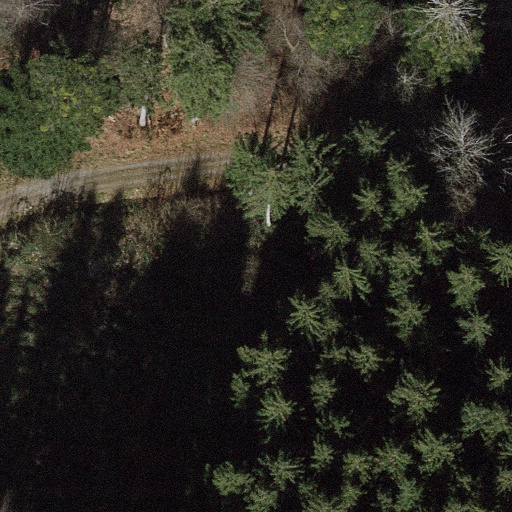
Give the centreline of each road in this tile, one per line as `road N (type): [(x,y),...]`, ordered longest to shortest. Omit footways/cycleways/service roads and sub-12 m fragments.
road 1 (track): [(511,138),(154,174),(0,209)]
road 2 (track): [(511,14),(383,0)]
